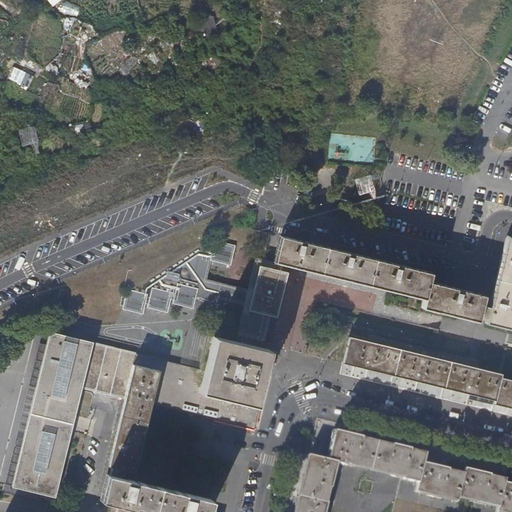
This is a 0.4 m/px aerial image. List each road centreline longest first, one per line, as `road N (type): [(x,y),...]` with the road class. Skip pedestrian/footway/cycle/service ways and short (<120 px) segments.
road 1 (residential): [(0,285),(225,188),(312,232),(473,271),(492,219),(511,216)]
road 2 (residential): [(262,511),(290,406),(301,398),(511,443)]
